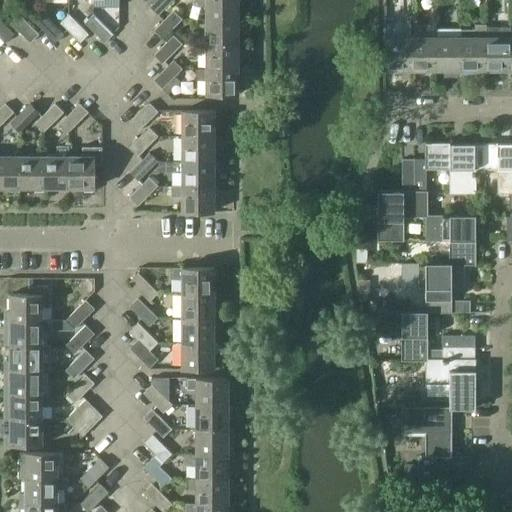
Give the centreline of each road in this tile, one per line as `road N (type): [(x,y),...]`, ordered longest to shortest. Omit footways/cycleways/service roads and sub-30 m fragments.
road 1 (residential): [(503,500),(500,277),(511,277)]
road 2 (residential): [(382,108),(511,109)]
